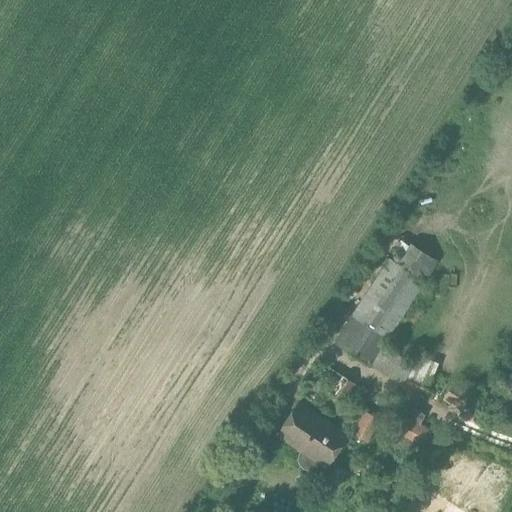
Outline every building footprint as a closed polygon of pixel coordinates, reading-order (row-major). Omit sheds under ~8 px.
[(373,360),(435,264),(409,247),(397,266),(386,261),(337,336),(373,360)] [(409,319),(424,321),(425,307),(411,305),(409,319)] [(436,361),(418,352),(409,373),(427,382),(436,361)] [(323,371),(310,406),(333,415),(346,379),(323,371)] [(346,431),(298,400),(277,432),(300,448),(298,451),(298,453),(298,456),(299,460),(300,461),(302,463),(305,465),(308,466),(311,466),(316,464),(319,462),(320,460),(325,463),(346,431)] [(382,413),(365,403),(349,431),(365,440),(382,413)] [(431,431),(418,424),(424,414),(412,408),(407,417),(401,414),(385,444),(412,459),(422,439),(426,441),(429,441),(433,434),(431,431)] [(338,484),(346,471),(337,466),(330,479),(338,484)]
